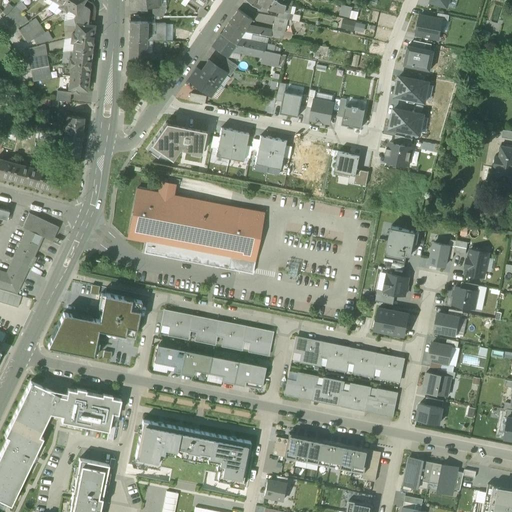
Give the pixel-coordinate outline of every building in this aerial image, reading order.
[(51,3),(49,4),(47,8),(55,14),(56,13),(62,9),(57,6),(59,4),(52,0),(51,3)] [(57,6),(62,9),(67,0),(52,0),(59,4),(57,6)] [(67,0),(62,9),(66,12),(67,9),(76,14),(82,4),(84,0),(67,0)] [(130,0),(131,9),(146,8),(145,5),(159,4),(158,0),(130,0)] [(202,8),(202,9),(208,0),(189,0),(190,0),(202,8)] [(246,0),(260,9),(263,5),(266,0),(246,0)] [(281,3),(277,0),(266,0),(263,5),(268,8),(278,11),(290,14),(292,6),(291,6),(282,4),(281,3)] [(76,14),(73,19),(74,21),(74,23),(75,24),(76,23),(87,24),(89,12),(89,11),(89,9),(88,8),(88,7),(87,7),(82,4),(76,14)] [(339,16),(350,18),(351,11),(352,8),(341,5),(339,16)] [(7,16),(12,23),(21,14),(15,6),(7,16)] [(152,17),(163,17),(167,6),(166,6),(159,6),(154,6),(152,6),(152,17)] [(207,12),(202,9),(202,8),(196,17),(203,17),(207,12)] [(56,13),(64,21),(73,19),(76,14),(67,9),(66,12),(62,9),(56,13)] [(230,21),(244,31),(248,25),(252,20),(238,10),(230,21)] [(290,14),(278,11),(277,17),(292,20),(294,14),(290,14)] [(351,11),(350,18),(349,19),(357,21),(359,12),(351,11)] [(437,13),(436,19),(442,20),(448,21),(449,15),(437,13)] [(12,23),(18,29),(27,21),(21,14),(12,23)] [(436,19),(419,16),(416,35),(438,39),(440,32),(442,20),(436,19)] [(272,37),(284,39),(285,33),(288,20),(275,17),(273,30),(272,37)] [(18,29),(23,35),(38,25),(32,18),(27,21),(18,29)] [(341,28),(354,32),(354,31),(356,22),(356,21),(343,18),(341,28)] [(447,33),(449,21),(448,21),(442,20),(440,32),(447,33)] [(129,40),(146,41),(147,23),(147,22),(129,21),(129,40)] [(221,34),(235,44),(239,38),(244,31),(230,21),(221,34)] [(365,25),(356,22),(354,31),(363,33),(365,25)] [(72,30),(71,37),(92,40),(94,25),(87,24),(76,23),(75,24),(75,26),(75,30),(72,30)] [(165,23),(147,23),(146,41),(152,41),(152,40),(164,41),(165,24),(165,23)] [(27,41),(32,38),(43,33),(38,25),(23,35),(27,41)] [(71,37),(72,30),(72,26),(64,25),(65,39),(71,37)] [(273,30),(248,25),(244,31),(253,33),(272,37),(273,30)] [(32,38),(36,47),(44,45),(53,42),(48,30),(43,33),(32,38)] [(252,35),(253,33),(244,31),(239,38),(251,41),(252,35)] [(227,56),(230,51),(235,44),(221,34),(212,46),(227,56)] [(269,39),(252,35),(251,41),(267,44),(269,39)] [(73,43),(72,50),(91,53),(92,40),(71,37),(70,42),(73,43)] [(251,41),(239,38),(235,44),(265,51),(274,53),(276,46),(267,44),(251,41)] [(146,54),(146,41),(129,40),(128,59),(145,59),(146,59),(146,54)] [(414,41),(412,47),(430,50),(431,44),(414,41)] [(240,53),(263,58),(265,51),(235,44),(230,51),(240,53)] [(28,49),(29,59),(46,55),(44,45),(36,47),(28,49)] [(434,51),(430,50),(412,47),(408,46),(403,65),(430,71),(434,51)] [(69,58),(68,62),(89,65),(91,53),(72,50),(72,58),(69,58)] [(230,51),(227,56),(229,58),(239,60),(240,53),(230,51)] [(274,53),(265,51),(263,58),(262,63),(278,66),(280,54),(274,53)] [(145,64),(161,64),(162,55),(152,55),(146,54),(146,59),(145,59),(145,64)] [(28,58),(30,70),(48,67),(46,55),(29,59),(28,58)] [(226,58),(222,63),(232,70),(234,71),(237,66),(226,58)] [(204,67),(201,72),(218,84),(226,73),(219,68),(209,61),(204,67)] [(68,62),(67,67),(70,68),(70,70),(69,75),(88,77),(89,65),(68,62)] [(230,76),(234,71),(232,70),(222,63),(219,68),(226,73),(230,76)] [(50,79),(48,67),(30,70),(33,82),(50,79)] [(211,95),(218,84),(201,72),(196,68),(188,80),(210,96),(211,95)] [(471,77),(482,81),(484,74),(473,71),(471,77)] [(218,84),(223,88),(231,77),(230,76),(226,73),(218,84)] [(411,73),(410,79),(422,81),(423,75),(411,73)] [(86,91),(88,77),(69,75),(68,89),(71,89),(71,92),(78,93),(79,90),(86,91)] [(410,79),(399,77),(395,96),(406,98),(424,102),(425,102),(428,83),(422,81),(410,79)] [(275,100),(282,101),(284,92),(285,92),(286,84),(280,82),(275,100)] [(223,88),(218,84),(211,95),(216,99),(224,88),(223,88)] [(306,106),(312,107),(314,99),(316,90),(310,88),(306,106)] [(56,100),(70,102),(71,92),(57,90),(56,100)] [(285,92),(284,92),(282,101),(280,113),(298,117),(302,95),(285,92)] [(190,93),(189,101),(204,104),(206,96),(190,93)] [(406,98),(404,110),(421,114),(424,102),(406,98)] [(333,103),(314,99),(312,107),(310,119),(316,120),(316,122),(321,123),(322,122),(330,123),(333,103)] [(337,116),(343,117),(345,106),(347,100),(341,99),(337,116)] [(354,127),(361,128),(365,110),(358,109),(358,107),(352,106),(352,108),(345,106),(343,117),(341,124),(348,126),(348,127),(354,128),(354,127)] [(424,115),(394,109),(390,129),(400,130),(412,133),(420,134),(424,115)] [(170,114),(183,118),(184,113),(171,110),(170,114)] [(62,155),(79,157),(83,118),(66,115),(62,155)] [(172,161),(180,149),(176,148),(171,156),(165,152),(166,151),(154,142),(167,125),(203,132),(200,148),(186,145),(185,149),(201,152),(206,132),(175,126),(175,124),(165,122),(146,149),(157,157),(160,152),(172,161)] [(185,150),(185,149),(186,145),(200,148),(203,132),(167,125),(154,142),(166,151),(165,152),(171,156),(176,148),(180,149),(185,150)] [(216,149),(216,151),(221,152),(220,156),(229,158),(234,130),(221,128),(219,137),(216,149)] [(248,133),(234,130),(229,158),(242,161),(243,157),(246,145),(248,133)] [(399,136),(410,139),(412,133),(400,130),(399,136)] [(216,149),(219,137),(213,136),(210,148),(216,149)] [(254,163),(268,166),(273,138),(260,136),(259,140),(256,151),(254,163)] [(395,136),(393,143),(411,147),(412,139),(410,139),(399,136),(395,136)] [(287,141),(273,138),(268,166),(282,168),(284,157),(286,145),(287,141)] [(253,139),(251,146),(251,150),(256,151),(259,140),(253,139)] [(321,176),(322,170),(326,153),(326,149),(299,143),(298,148),(296,159),(293,171),(321,176)] [(393,143),(389,143),(388,148),(386,148),(385,155),(386,155),(385,161),(408,165),(412,147),(411,147),(393,143)] [(249,158),(251,150),(251,146),(246,145),(243,157),(249,158)] [(290,158),(292,147),(286,145),(284,157),(290,158)] [(292,146),(292,147),(290,158),(296,159),(298,148),(292,146)] [(495,180),(511,182),(511,147),(500,146),(499,156),(495,155),(493,169),(496,169),(495,180)] [(338,151),(334,171),(350,174),(356,175),(357,169),(360,156),(338,151)] [(331,154),(326,153),(322,170),(328,172),(331,154)] [(0,177),(57,193),(62,176),(0,159),(0,177)] [(366,185),(369,172),(357,169),(356,175),(354,183),(366,185)] [(382,172),(377,196),(377,198),(404,204),(409,178),(382,172)] [(136,189),(127,238),(146,241),(220,256),(220,255),(230,257),(254,262),(264,213),(173,196),(169,195),(171,184),(161,182),(158,193),(136,189)] [(375,208),(377,198),(377,196),(366,193),(363,205),(375,208)] [(0,218),(6,220),(9,211),(0,208),(0,218)] [(22,227),(26,229),(43,237),(52,241),(58,227),(28,213),(22,227)] [(391,227),(385,256),(394,258),(405,260),(407,255),(411,255),(413,242),(417,243),(419,232),(391,227)] [(468,228),(461,227),(459,236),(466,237),(468,228)] [(26,229),(13,258),(29,266),(31,267),(36,257),(34,256),(43,237),(26,229)] [(456,241),(450,240),(447,257),(452,258),(454,252),(456,241)] [(456,240),(456,241),(454,252),(465,254),(468,242),(456,240)] [(228,268),(230,257),(220,255),(220,256),(146,241),(143,252),(228,268)] [(449,246),(434,243),(430,263),(445,266),(447,257),(449,246)] [(467,267),(465,274),(483,277),(485,271),(487,257),(488,253),(470,249),(468,259),(467,258),(465,266),(467,267)] [(230,257),(228,268),(242,271),(254,263),(254,262),(230,257)] [(493,273),(495,259),(487,257),(485,271),(493,273)] [(13,258),(9,266),(11,266),(26,273),(29,266),(13,258)] [(393,262),(393,261),(387,260),(386,267),(404,270),(405,264),(393,262)] [(254,263),(242,271),(252,273),(254,263)] [(6,273),(0,271),(0,289),(4,290),(10,292),(15,294),(16,294),(26,273),(11,266),(9,266),(6,273)] [(387,273),(384,290),(384,291),(396,293),(405,295),(409,277),(387,273)] [(461,282),(460,288),(478,291),(479,285),(461,282)] [(478,291),(474,308),(482,310),(487,287),(479,285),(478,291)] [(91,286),(90,293),(98,295),(99,288),(91,286)] [(474,308),(478,291),(460,288),(456,287),(452,304),(474,308)] [(384,291),(384,290),(378,289),(376,301),(393,304),(396,293),(384,291)] [(10,292),(4,290),(0,302),(6,304),(10,292)] [(15,294),(10,292),(6,304),(12,306),(15,294)] [(16,294),(15,294),(12,306),(17,307),(21,295),(16,294)] [(63,312),(47,346),(59,348),(60,347),(73,350),(72,351),(92,355),(95,341),(98,329),(106,331),(124,335),(124,334),(125,334),(125,335),(134,337),(141,301),(104,294),(101,308),(100,315),(99,320),(91,318),(90,319),(71,315),(72,314),(63,312)] [(404,335),(409,314),(378,307),(374,329),(404,335)] [(461,318),(462,312),(449,309),(448,315),(458,317),(461,318)] [(170,326),(168,335),(187,339),(189,330),(191,316),(164,310),(161,324),(170,326)] [(448,315),(438,313),(434,331),(455,335),(458,317),(448,315)] [(218,321),(191,316),(189,330),(197,331),(195,340),(214,344),(216,335),(215,335),(218,321)] [(458,317),(455,335),(463,336),(466,319),(461,318),(458,317)] [(242,340),(245,327),(218,321),(215,335),(216,335),(224,337),(222,345),(241,349),(243,340),(242,340)] [(242,340),(243,340),(250,342),(249,351),(267,355),(272,332),(245,327),(242,340)] [(300,361),(319,365),(321,356),(320,356),(323,342),(296,337),(293,351),(302,352),(300,361)] [(447,339),(445,345),(451,346),(457,348),(458,342),(447,339)] [(346,370),(348,362),(347,362),(350,348),(323,342),(320,356),(321,356),(329,358),(327,367),(346,370)] [(448,364),(451,346),(445,345),(432,342),(428,360),(448,364)] [(184,350),(157,345),(154,362),(168,365),(174,366),(173,371),(180,373),(184,350)] [(460,348),(457,348),(451,346),(448,364),(448,365),(454,366),(456,366),(460,348)] [(485,356),(487,348),(480,346),(478,354),(485,356)] [(377,353),(350,348),(347,362),(348,362),(356,363),(354,372),(372,376),(374,367),(377,353)] [(211,356),(184,350),(180,373),(192,375),(193,370),(208,373),(211,356)] [(291,360),(300,361),(302,352),(293,351),(291,360)] [(404,359),(377,353),(374,367),(382,369),(380,377),(399,381),(404,359)] [(461,362),(477,366),(479,358),(463,354),(461,362)] [(208,373),(222,376),(223,368),(236,371),(238,361),(211,356),(208,373)] [(321,356),(319,365),(327,367),(329,358),(321,356)] [(236,371),(233,383),(245,385),(245,381),(262,384),(265,367),(238,361),(236,371)] [(168,365),(154,362),(152,370),(166,372),(168,365)] [(348,362),(346,370),(354,372),(356,363),(348,362)] [(374,367),(372,376),(380,377),(382,369),(374,367)] [(233,383),(236,371),(223,368),(222,376),(221,381),(233,384),(233,383)] [(438,369),(437,375),(441,375),(451,378),(454,379),(455,372),(453,372),(447,370),(445,370),(438,369)] [(296,382),(298,373),(289,371),(287,380),(296,382)] [(426,372),(424,383),(427,384),(426,391),(437,393),(441,375),(437,375),(426,372)] [(314,386),(315,386),(317,377),(298,373),(296,382),(287,380),(284,394),(312,399),(314,386)] [(451,378),(441,375),(437,393),(448,396),(451,378)] [(323,387),(325,378),(317,377),(315,386),(323,387)] [(314,386),(312,399),(338,405),(341,391),(342,391),(343,382),(325,378),(323,387),(315,386),(314,386)] [(120,399),(111,397),(102,396),(85,392),(76,390),(67,389),(66,396),(58,394),(30,381),(4,436),(8,437),(0,453),(0,500),(10,505),(30,464),(26,462),(26,460),(25,460),(30,450),(31,451),(32,449),(36,451),(43,438),(39,436),(50,413),(62,416),(61,421),(108,431),(112,413),(118,414),(120,399)] [(351,384),(343,382),(342,391),(350,393),(351,384)] [(341,391),(338,405),(365,410),(368,396),(370,388),(370,387),(351,384),(350,393),(342,391),(341,391)] [(376,398),(378,389),(370,388),(368,396),(376,398)] [(368,396),(365,410),(392,415),(397,393),(378,389),(376,398),(368,396)] [(426,397),(425,404),(442,407),(444,401),(426,397)] [(439,424),(442,407),(425,404),(420,403),(416,419),(439,424)] [(505,431),(504,438),(511,439),(511,417),(507,416),(507,417),(506,424),(504,423),(503,431),(505,431)] [(175,451),(175,450),(180,427),(142,420),(141,427),(140,433),(134,459),(146,462),(146,464),(158,467),(160,457),(163,458),(165,449),(175,451)] [(115,427),(109,426),(106,440),(112,441),(115,427)] [(212,434),(180,427),(175,450),(182,452),(181,456),(200,460),(201,455),(208,457),(212,434)] [(296,459),(301,435),(289,433),(287,439),(286,445),(285,451),(284,456),(296,459)] [(250,441),(212,434),(208,457),(208,458),(218,460),(216,468),(219,469),(217,479),(229,481),(230,479),(242,481),(247,454),(248,449),(249,449),(250,441)] [(301,435),(296,459),(307,461),(312,438),(301,435)] [(274,442),(286,445),(287,439),(275,436),(274,442)] [(312,438),(307,461),(318,463),(323,440),(312,438)] [(323,440),(318,463),(330,466),(334,442),(323,440)] [(273,448),(285,451),(286,445),(274,442),(273,448)] [(334,442),(330,466),(341,468),(345,445),(334,442)] [(345,445),(341,468),(352,470),(357,447),(345,445)] [(357,447),(352,470),(364,473),(365,467),(367,461),(368,455),(369,449),(357,447)] [(285,451),(273,448),(272,454),(284,456),(285,451)] [(30,464),(36,451),(32,449),(31,451),(30,450),(25,460),(26,460),(26,462),(30,464)] [(369,449),(368,455),(380,458),(381,452),(369,449)] [(378,464),(380,458),(368,455),(367,461),(378,464)] [(98,511),(108,464),(79,458),(67,511),(98,511)] [(420,481),(424,461),(409,458),(404,485),(418,488),(420,481)] [(377,469),(378,464),(367,461),(365,467),(377,469)] [(420,481),(429,482),(433,463),(424,461),(420,481)] [(442,464),(433,463),(429,482),(438,484),(442,464)] [(458,468),(442,464),(438,484),(437,491),(452,495),(453,489),(457,471),(458,468)] [(376,475),(377,469),(365,467),(364,473),(376,475)] [(463,473),(463,475),(475,477),(476,472),(464,469),(463,473)] [(457,471),(453,489),(460,490),(460,487),(462,481),(463,475),(463,473),(457,471)] [(375,481),(376,475),(364,473),(363,479),(375,481)] [(276,476),(275,481),(287,484),(288,478),(276,476)] [(275,481),(267,480),(264,496),(283,500),(287,484),(275,481)] [(482,511),(511,511),(511,487),(488,483),(486,492),(484,503),(482,511)] [(178,493),(166,491),(165,497),(177,499),(178,493)] [(362,502),(370,504),(372,495),(355,491),(353,498),(362,500),(362,502)] [(477,491),(475,501),(484,503),(486,492),(477,491)] [(405,495),(404,501),(422,505),(423,499),(405,495)] [(177,499),(165,497),(164,503),(175,505),(177,499)] [(349,500),(346,511),(370,511),(373,504),(370,504),(362,502),(349,500)] [(404,501),(403,507),(418,510),(420,511),(422,505),(404,501)] [(175,505),(164,503),(163,509),(174,511),(175,505)]
